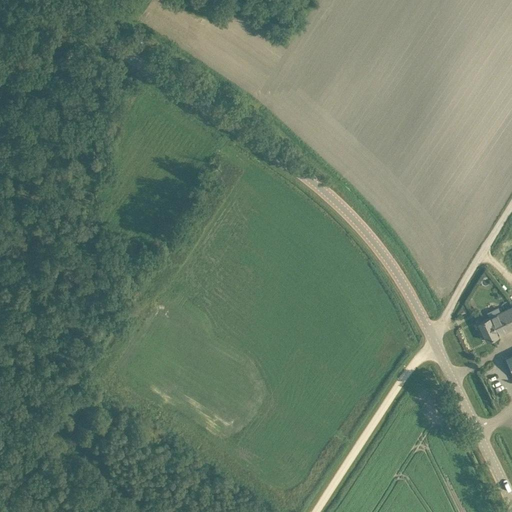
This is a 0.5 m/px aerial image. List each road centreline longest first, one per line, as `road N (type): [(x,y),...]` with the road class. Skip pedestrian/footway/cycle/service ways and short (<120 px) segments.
road 1 (tertiary): [(511,501),(393,264),(344,207),(41,0)]
road 2 (track): [(315,511),(511,206)]
